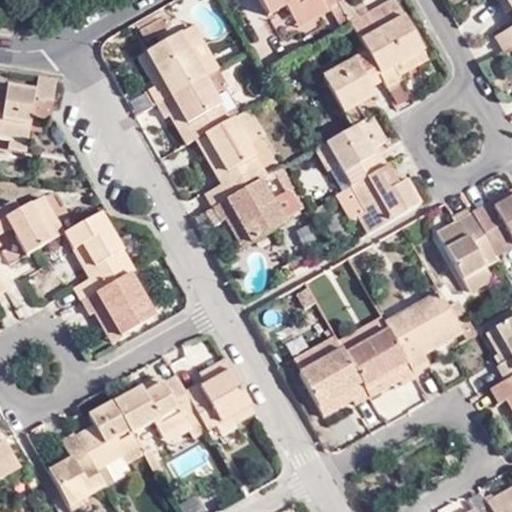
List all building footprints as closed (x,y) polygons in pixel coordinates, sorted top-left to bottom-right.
[(320,5),(328,0),(255,0),(266,19),(285,10),(292,25),(322,9),(320,5)] [(511,42),(511,0),(507,0),(501,3),(505,10),(510,8),(511,10),(511,24),(493,36),(500,50),(511,42)] [(392,3),(367,17),(374,30),(400,16),(392,3)] [(366,15),(347,23),(365,57),(378,81),(385,94),(400,85),(398,81),(394,74),(423,57),(400,16),(374,30),(367,17),(366,15)] [(167,20),(143,33),(149,44),(173,31),(167,20)] [(174,36),(198,76),(213,68),(190,27),(174,36)] [(152,102),(198,76),(174,36),(143,53),(161,85),(152,90),(147,93),(152,102)] [(152,90),(161,85),(143,53),(135,58),(152,90)] [(365,88),(378,81),(365,57),(313,86),(340,134),(362,122),(355,108),(371,99),(365,88)] [(428,64),(423,57),(394,74),(398,81),(428,64)] [(213,68),(198,76),(207,91),(221,83),(213,68)] [(51,101),(55,78),(35,73),(33,87),(31,98),(51,101)] [(191,141),(224,122),(207,91),(198,76),(152,102),(161,119),(166,116),(175,112),(191,141)] [(25,142),(28,117),(31,98),(33,87),(0,82),(0,138),(4,139),(25,142)] [(48,118),(51,101),(31,98),(28,117),(48,118)] [(166,116),(183,146),(189,142),(191,141),(175,112),(166,116)] [(243,112),(226,121),(239,143),(257,135),(243,112)] [(383,144),(368,118),(362,122),(340,134),(322,144),(336,169),(345,186),(346,185),(375,169),(367,153),(383,144)] [(200,194),(207,208),(255,182),(258,179),(239,143),(226,121),(224,122),(191,141),(189,142),(197,158),(206,154),(222,182),(213,187),(200,194)] [(24,152),(25,142),(4,139),(4,148),(24,152)] [(336,169),(322,144),(307,152),(322,177),(336,169)] [(197,158),(213,187),(222,182),(206,154),(197,158)] [(380,166),(375,169),(346,185),(370,226),(411,203),(398,182),(391,186),(380,166)] [(265,201),(255,182),(207,208),(212,218),(215,217),(214,215),(225,210),(252,259),(287,239),(275,219),(265,201)] [(0,204),(0,230),(13,224),(17,234),(13,237),(21,251),(28,248),(57,232),(61,230),(39,193),(17,205),(13,198),(0,204)] [(283,193),(265,201),(275,219),(292,210),(283,193)] [(492,262),(511,250),(511,200),(490,212),(487,207),(467,217),(492,262)] [(99,208),(61,230),(57,232),(68,252),(78,246),(90,269),(81,274),(67,281),(76,296),(124,269),(132,265),(99,208)] [(243,264),(252,259),(225,210),(214,215),(215,217),(243,264)] [(492,262),(467,217),(464,212),(449,220),(453,226),(434,236),(459,280),(465,292),(487,280),(480,268),(492,262)] [(90,269),(78,246),(68,252),(81,274),(90,269)] [(285,265),(290,272),(310,260),(306,253),(285,265)] [(109,306),(101,311),(113,331),(149,312),(124,269),(76,296),(83,309),(87,307),(104,298),(109,306)] [(300,308),(312,302),(304,287),(292,293),(300,308)] [(454,325),(441,304),(435,292),(380,322),(383,328),(408,373),(425,363),(421,355),(434,348),(428,340),(454,325)] [(109,306),(104,298),(87,307),(103,337),(113,331),(101,311),(109,306)] [(454,325),(464,319),(452,298),(441,304),(454,325)] [(461,340),(473,333),(464,319),(454,325),(458,335),(461,340)] [(499,382),(511,374),(511,319),(491,331),(503,351),(511,347),(511,348),(511,359),(509,361),(500,366),(492,371),(499,382)] [(458,335),(454,325),(428,340),(434,348),(458,335)] [(412,379),(408,373),(383,328),(339,353),(358,387),(388,371),(393,378),(398,386),(412,379)] [(509,361),(503,351),(491,331),(482,337),(500,366),(509,361)] [(511,359),(511,348),(511,347),(503,351),(509,361),(511,359)] [(365,399),(362,394),(358,387),(339,353),(338,350),(293,375),(311,407),(334,396),(330,389),(339,385),(348,402),(351,406),(365,399)] [(200,381),(179,392),(190,410),(194,418),(203,433),(227,419),(245,408),(218,361),(196,375),(200,381)] [(388,371),(358,387),(362,394),(393,378),(388,371)] [(511,374),(499,382),(484,390),(492,404),(499,402),(505,412),(511,408),(511,374)] [(190,442),(203,433),(194,418),(190,410),(179,392),(171,378),(150,390),(139,397),(133,387),(107,402),(128,439),(150,427),(159,443),(183,429),(190,442)] [(330,389),(334,396),(311,407),(317,418),(348,402),(339,385),(330,389)] [(133,448),(128,439),(107,402),(88,414),(95,428),(73,441),(90,472),(118,456),(133,448)] [(233,428),(250,417),(245,408),(227,419),(233,428)] [(64,509),(100,489),(90,472),(73,441),(59,448),(70,467),(48,479),(64,509)] [(0,474),(12,467),(0,446),(0,474)] [(171,460),(178,476),(207,462),(199,446),(171,460)] [(124,465),(138,457),(133,448),(118,456),(124,465)] [(511,511),(511,486),(493,498),(499,509),(493,511),(511,511)] [(183,501),(189,511),(204,511),(207,510),(196,493),(183,501)] [(488,511),(493,511),(499,509),(493,498),(484,503),(488,511)]
